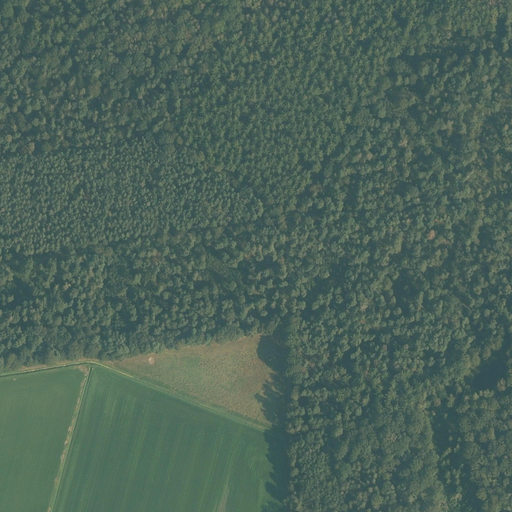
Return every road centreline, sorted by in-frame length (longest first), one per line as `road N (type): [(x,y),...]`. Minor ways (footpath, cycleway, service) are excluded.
road 1 (track): [(0,25),(283,218)]
road 2 (track): [(286,511),(283,218)]
road 3 (track): [(283,218),(0,265)]
road 4 (track): [(287,218),(439,0)]
road 5 (track): [(287,218),(511,199)]
